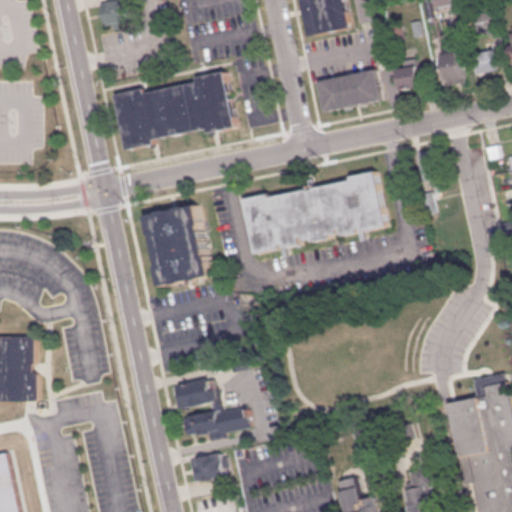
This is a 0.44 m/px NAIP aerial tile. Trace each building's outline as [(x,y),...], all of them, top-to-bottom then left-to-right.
[(104,2),(113,0),(127,0),(132,19),(126,20),(128,26),(117,28),(115,22),(109,24),(104,2)] [(348,0),(354,25),(313,34),(305,0),(348,0)] [(447,80),(441,54),(446,53),(444,45),(457,42),(458,50),(463,49),(469,75),(466,76),(467,79),(450,83),(450,79),(447,80)] [(479,72),(474,52),(497,47),(502,68),(479,72)] [(402,88),(398,68),(419,64),(423,84),(402,88)] [(380,68),(324,80),(330,109),(386,97),(380,68)] [(241,125),(213,131),(212,126),(158,137),(159,142),(131,148),(119,92),(148,86),(149,91),(202,79),(201,75),(230,69),(241,125)] [(490,159),(503,157),(500,143),(488,146),(490,159)] [(422,150),(425,184),(439,182),(435,148),(422,150)] [(258,252),(246,196),(271,191),(272,195),(355,178),(354,174),(379,169),(390,224),(258,252)] [(200,204),(214,273),(164,283),(150,214),(200,204)] [(0,334),(36,334),(39,337),(39,362),(35,364),(35,370),(40,370),(42,374),(42,399),(26,399),(0,399),(0,334)] [(511,385),(511,511),(476,511),(454,403),(481,397),(477,377),(509,371),(511,385)] [(213,377),(218,400),(183,407),(178,384),(213,377)] [(256,426),(226,432),(225,428),(195,434),(191,414),(220,408),(221,411),(251,404),(256,426)] [(0,511),(0,454),(14,451),(26,511),(0,511)] [(199,478),(194,458),(226,451),(227,455),(232,454),(236,472),(221,475),(221,476),(206,479),(205,476),(199,478)] [(416,511),(415,505),(416,505),(412,488),(415,488),(413,481),(417,480),(415,470),(421,468),(420,466),(432,463),(438,483),(435,484),(438,497),(434,498),(437,511),(416,511)] [(352,511),(345,490),(363,485),(367,498),(377,495),(382,511),(352,511)]
